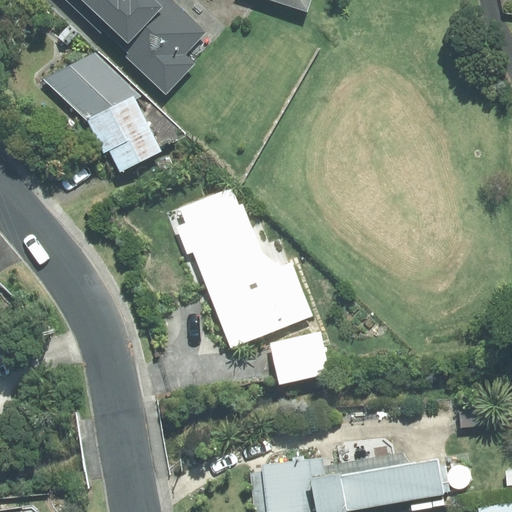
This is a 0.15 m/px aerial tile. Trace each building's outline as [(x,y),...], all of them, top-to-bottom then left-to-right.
[(67,0),(164,92),(193,60),(184,52),(204,30),(171,0),(67,0)] [(68,22),(57,36),(67,44),(78,30),(68,22)] [(133,98),(138,96),(137,94),(93,52),(43,77),(86,117),(102,150),(106,147),(117,169),(158,148),(133,98)] [(198,239),(188,243),(229,344),(309,312),(288,261),(268,269),(239,198),(190,218),(198,239)] [(356,308),(344,320),(357,333),(369,321),(356,308)] [(319,331),(270,341),(278,380),(327,370),(319,331)] [(260,471),(249,472),(251,511),(315,511),(443,492),(437,456),(411,460),(398,450),(322,462),(321,458),(259,462),(260,471)] [(511,511),(511,500),(478,506),(478,511),(511,511)]
